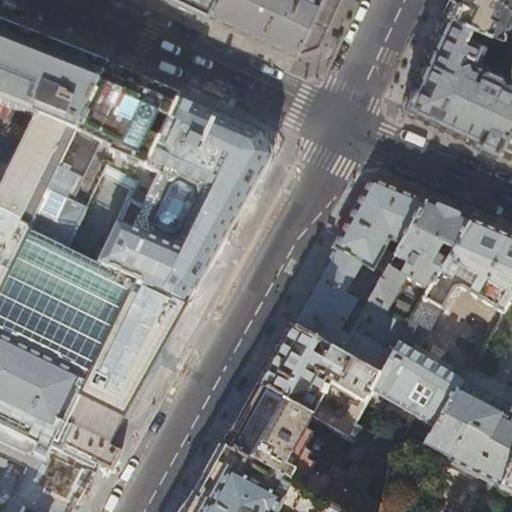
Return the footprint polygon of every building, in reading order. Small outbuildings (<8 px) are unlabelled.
[(176,0),(206,14),(212,0),(176,0)] [(331,19),(340,0),(212,0),(206,14),(256,37),(297,56),(297,55),(319,47),(331,19)] [(511,0),(450,0),(445,11),(500,34),(506,33),(511,32),(511,0)] [(511,116),(511,32),(506,33),(508,48),(498,69),(482,62),(479,53),(490,30),(445,11),(402,104),(467,135),(500,150),(511,116)] [(0,103),(38,118),(0,195),(0,214),(30,229),(76,134),(109,66),(79,55),(0,23),(0,103)] [(131,76),(109,66),(76,134),(30,229),(67,247),(68,245),(69,245),(86,209),(85,208),(101,174),(122,130),(121,130),(146,83),(131,76)] [(165,91),(146,83),(121,130),(122,130),(101,174),(133,188),(127,200),(129,201),(142,207),(157,174),(144,168),(179,97),(165,91)] [(227,118),(179,97),(144,168),(157,174),(142,207),(129,201),(98,263),(188,306),(190,308),(197,294),(196,291),(236,220),(271,158),(263,134),(227,118)] [(511,116),(500,150),(511,155),(511,116)] [(383,277),(426,204),(399,193),(372,182),(353,214),(312,287),(289,329),(339,356),(348,339),(339,333),(356,302),(344,295),(361,265),(383,277)] [(445,212),(426,204),(383,277),(348,339),(339,356),(378,378),(393,352),(372,340),(406,281),(428,294),(469,223),(445,212)] [(110,445),(145,382),(173,332),(188,306),(98,263),(67,248),(67,247),(30,229),(0,214),(0,420),(23,431),(24,430),(56,446),(56,445),(98,465),(111,472),(121,451),(110,445)] [(469,223),(428,294),(411,322),(429,332),(453,290),(460,290),(503,315),(511,296),(511,240),(503,237),(469,223)] [(511,296),(503,315),(500,321),(511,326),(511,296)] [(378,378),(339,356),(289,329),(272,359),(257,387),(356,442),(363,429),(355,425),(372,392),(379,378),(378,378)] [(397,345),(393,352),(378,378),(379,378),(372,392),(435,430),(463,383),(397,345)] [(511,391),(471,370),(463,383),(435,430),(424,450),(446,462),(446,463),(476,480),(477,478),(501,491),(511,468),(511,391)] [(322,504),(356,442),(257,387),(240,416),(221,449),(322,504)] [(221,449),(201,486),(186,511),(337,511),(322,504),(221,449)] [(511,468),(501,491),(500,492),(511,496),(511,468)]
